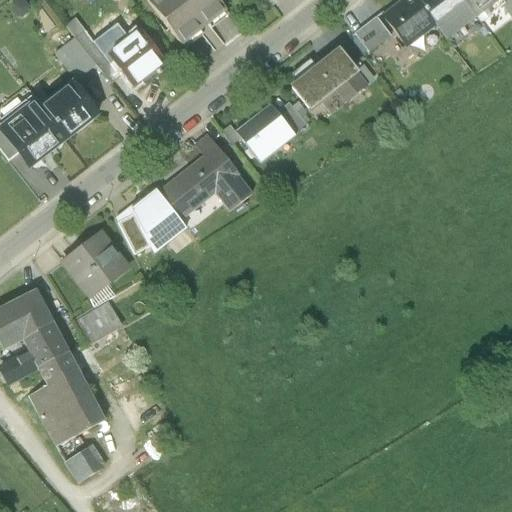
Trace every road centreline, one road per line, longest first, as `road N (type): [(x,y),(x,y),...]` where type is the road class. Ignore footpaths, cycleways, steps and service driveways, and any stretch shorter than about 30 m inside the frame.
road 1 (residential): [(331,0),(0,258)]
road 2 (track): [(0,407),(83,511)]
